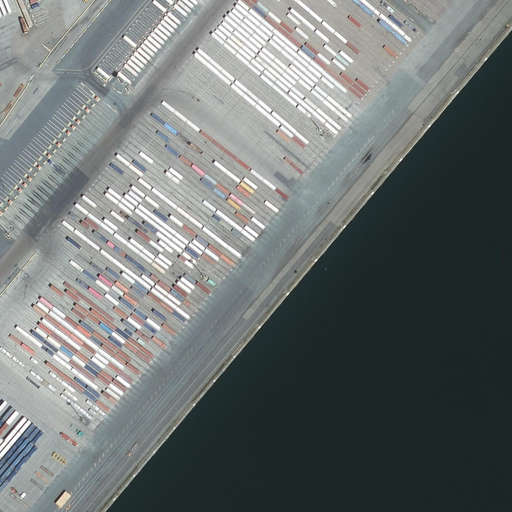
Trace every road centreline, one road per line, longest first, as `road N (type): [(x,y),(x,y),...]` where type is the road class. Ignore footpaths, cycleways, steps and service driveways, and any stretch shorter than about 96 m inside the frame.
road 1 (unknown): [(174,0),(356,147)]
road 2 (unknown): [(259,259),(111,139)]
